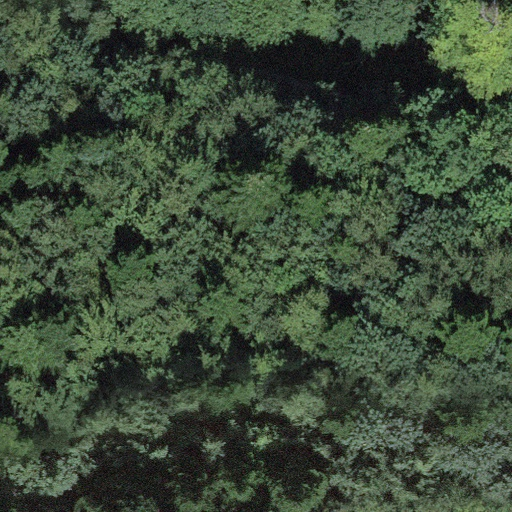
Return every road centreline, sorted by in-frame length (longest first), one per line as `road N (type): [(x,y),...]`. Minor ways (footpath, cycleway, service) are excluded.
road 1 (track): [(511,494),(485,472),(379,424),(73,343),(0,312)]
road 2 (track): [(511,140),(254,91),(69,0)]
